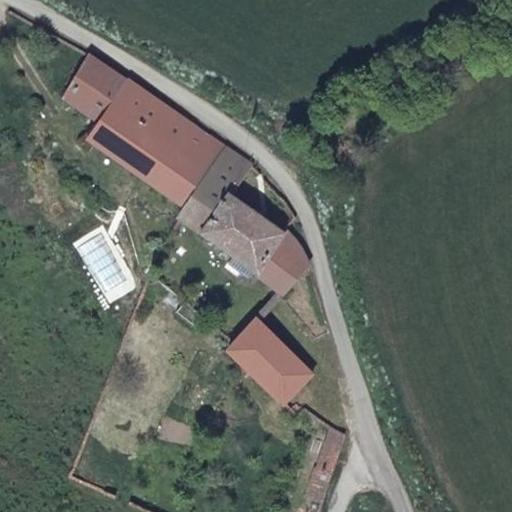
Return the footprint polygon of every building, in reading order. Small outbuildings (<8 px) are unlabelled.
[(230,145),(92,56),(65,98),(101,122),(87,140),(184,203),(230,145)] [(253,163),(230,145),(184,203),(177,217),(282,296),(309,269),(303,242),(285,229),(233,190),(253,163)] [(205,320),(184,302),(175,313),(196,330),(205,320)] [(230,341),(239,351),(289,406),(317,380),(262,317),(259,315),(230,341)] [(316,463),(332,468),(344,436),(329,425),(316,463)]
